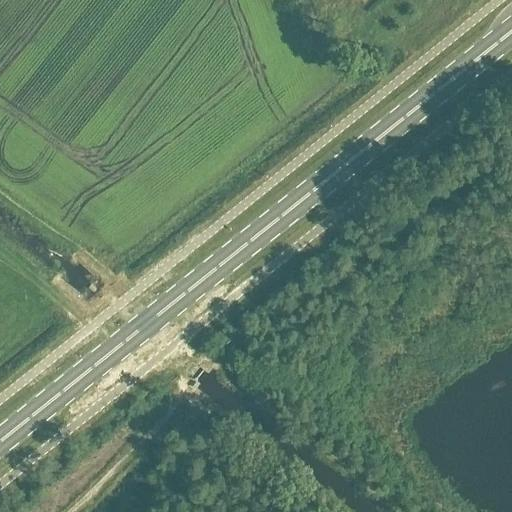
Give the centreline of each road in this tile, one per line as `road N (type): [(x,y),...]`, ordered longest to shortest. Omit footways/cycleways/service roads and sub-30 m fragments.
road 1 (primary): [(0,444),(511,33)]
road 2 (track): [(0,251),(123,346)]
